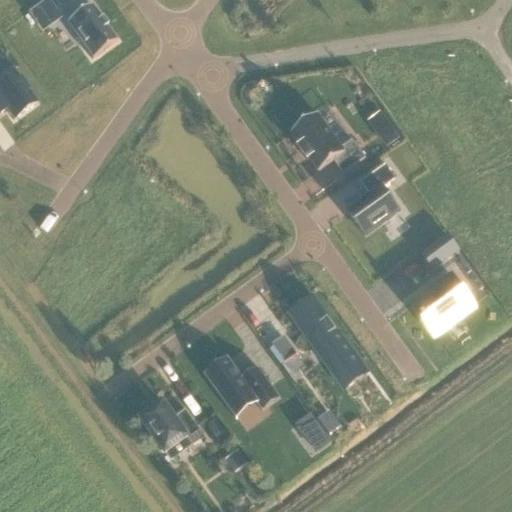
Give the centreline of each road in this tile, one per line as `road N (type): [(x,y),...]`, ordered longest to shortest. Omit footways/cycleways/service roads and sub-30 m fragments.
road 1 (residential): [(484,29),(197,71)]
road 2 (residential): [(112,392),(319,242)]
road 3 (residential): [(43,226),(177,44)]
road 4 (residential): [(197,71),(319,242)]
road 5 (residential): [(319,242),(419,381)]
